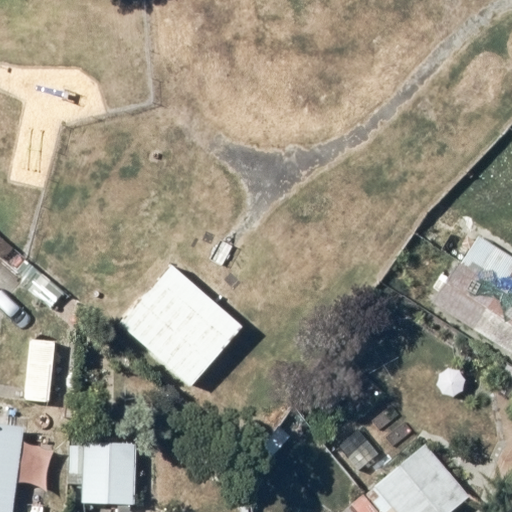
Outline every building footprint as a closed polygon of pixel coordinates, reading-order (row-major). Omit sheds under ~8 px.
[(419,0),(218,0),(251,80),(422,9),(419,0)] [(511,257),(474,234),(430,302),(511,354),(511,257)] [(240,325),(169,265),(119,324),(190,384),(240,325)] [(337,428),(376,397),(357,374),(319,405),(337,428)] [(17,511),(28,429),(0,425),(0,511),(17,511)] [(134,444),(83,442),(82,503),(133,504),(134,444)] [(449,511),(469,495),(423,443),(370,491),(389,511),(449,511)] [(511,511),(511,483),(508,482),(496,511),(511,511)]
